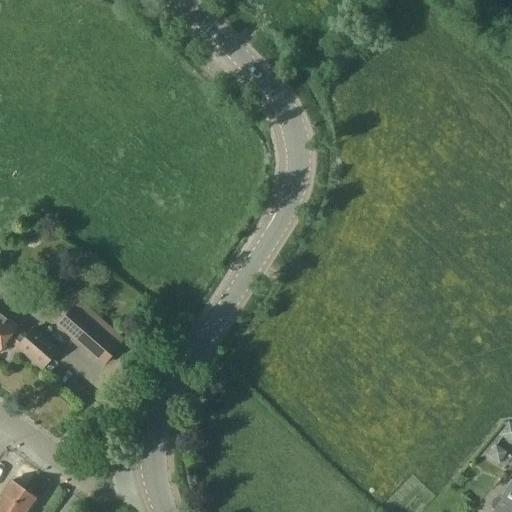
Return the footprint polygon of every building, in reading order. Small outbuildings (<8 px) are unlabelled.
[(120,311),(129,302),(111,285),(102,293),(120,311)] [(104,364),(124,341),(79,300),(58,323),(104,364)] [(27,335),(19,328),(0,313),(0,353),(10,340),(42,368),(58,350),(33,328),(27,335)] [(80,386),(72,395),(81,402),(88,393),(80,386)] [(0,511),(7,511),(23,490),(10,481),(0,495),(0,511)] [(511,511),(511,485),(495,511),(511,511)] [(23,490),(7,511),(28,511),(37,500),(23,490)]
